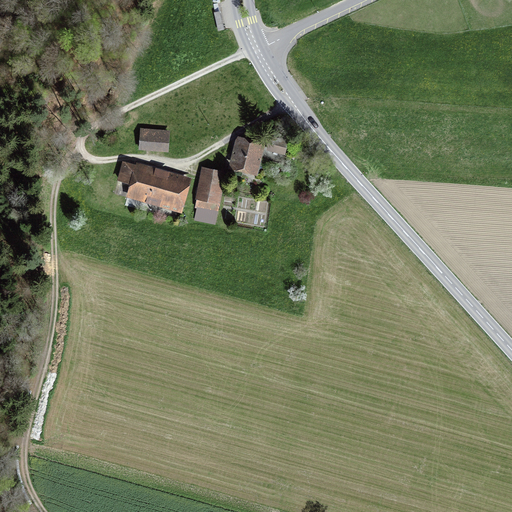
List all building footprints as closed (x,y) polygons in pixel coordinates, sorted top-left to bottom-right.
[(220,12),(215,13),(219,30),(223,29),(220,12)] [(142,131),(141,147),(166,149),(167,133),(142,131)] [(286,142),(271,139),(269,148),(283,152),(286,142)] [(256,171),(262,147),(241,141),(234,166),(256,171)] [(166,178),(124,166),(119,180),(131,184),(129,191),(180,205),(183,194),(180,193),(184,180),(167,175),(166,178)] [(215,222),(219,201),(217,200),(222,174),(205,170),(195,218),(215,222)]
